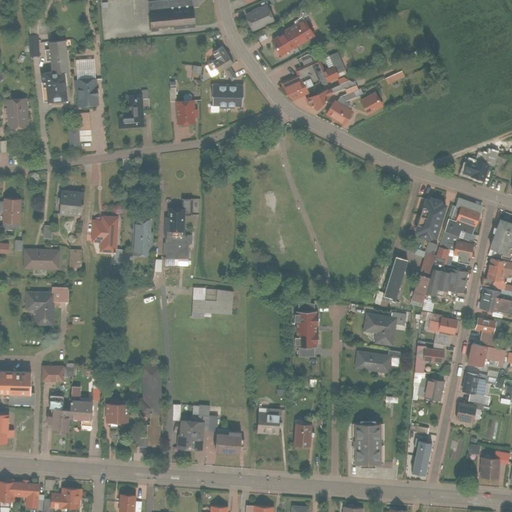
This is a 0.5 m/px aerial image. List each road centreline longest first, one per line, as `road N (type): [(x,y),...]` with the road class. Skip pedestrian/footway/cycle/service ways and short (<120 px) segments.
road 1 (residential): [(101,471),(431,494)]
road 2 (residential): [(431,494),(494,197)]
road 3 (residential): [(0,172),(204,142),(283,106)]
road 4 (residential): [(494,197),(383,159),(283,106)]
road 5 (residential): [(283,106),(240,49),(223,0)]
